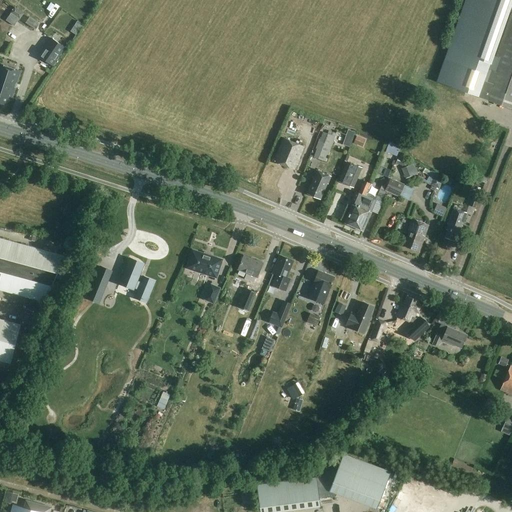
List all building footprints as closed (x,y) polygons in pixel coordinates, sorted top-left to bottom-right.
[(437,81),(439,82),(477,95),(487,67),(489,68),(493,57),(493,56),(511,2),(511,0),(464,0),(444,60),(437,81)] [(19,20),(24,13),(15,7),(10,13),(19,20)] [(479,98),(483,99),(511,109),(511,14),(501,45),(497,58),(493,57),(489,68),(493,69),(488,83),(484,82),(479,98)] [(13,21),(10,27),(18,31),(21,25),(13,21)] [(65,48),(64,47),(52,39),(51,38),(39,57),(52,66),(65,48)] [(0,104),(6,106),(9,98),(9,96),(13,97),(21,72),(0,65),(0,104)] [(313,157),(315,158),(319,159),(326,162),(328,156),(336,134),(328,131),(327,134),(323,133),(322,132),(320,139),(319,139),(315,148),(316,149),(313,157)] [(295,171),(305,147),(283,138),(274,162),(295,171)] [(400,146),(390,142),(386,152),(396,156),(400,146)] [(401,168),(404,158),(398,156),(395,166),(401,168)] [(360,168),(348,163),(340,181),(352,186),(360,168)] [(401,169),(405,178),(417,173),(414,164),(401,169)] [(315,179),(311,187),(309,186),(306,193),(310,195),(321,199),(323,192),(325,193),(328,185),(329,185),(332,177),(317,171),(314,179),(315,179)] [(298,172),(289,194),(303,199),(312,177),(298,172)] [(386,187),(385,191),(399,197),(404,185),(390,179),(386,187)] [(350,204),(352,205),(351,209),(348,210),(349,213),(345,223),(347,224),(348,225),(350,226),(352,226),(354,227),(358,215),(361,216),(364,209),(360,207),(365,197),(366,197),(366,196),(365,196),(370,184),(363,181),(359,193),(355,192),(350,204)] [(376,200),(381,202),(386,192),(384,191),(380,190),(376,200)] [(475,208),(480,195),(473,193),(469,206),(475,208)] [(364,209),(361,216),(358,215),(354,227),(356,228),(357,229),(360,230),(361,229),(363,230),(367,220),(369,219),(369,217),(376,200),(366,196),(366,197),(365,197),(360,207),(364,209)] [(461,229),(464,221),(467,214),(454,209),(448,224),(446,230),(448,231),(445,238),(453,241),(455,237),(457,238),(460,229),(461,229)] [(420,251),(429,225),(414,219),(411,228),(413,228),(406,246),(420,251)] [(0,290),(25,298),(45,303),(65,257),(0,239),(0,290)] [(203,255),(193,252),(188,268),(215,277),(221,261),(210,257),(203,255)] [(243,255),(237,270),(246,274),(244,279),(253,283),(255,277),(257,278),(263,263),(243,255)] [(271,273),(273,274),(269,284),(285,290),(289,280),(286,279),(292,261),(278,256),(271,273)] [(130,259),(120,283),(133,288),(142,264),(130,259)] [(221,278),(242,288),(246,280),(225,271),(221,278)] [(318,271),(307,298),(324,304),(334,277),(318,271)] [(143,278),(135,297),(146,301),(154,282),(143,278)] [(388,289),(389,286),(378,281),(377,284),(388,289)] [(213,303),(219,289),(210,286),(205,299),(213,303)] [(249,311),(256,293),(246,289),(239,307),(249,311)] [(421,307),(414,304),(416,300),(407,296),(404,305),(401,304),(397,316),(412,322),(417,312),(419,313),(421,307)] [(370,313),(373,306),(363,302),(361,309),(359,309),(357,314),(351,312),(346,325),(351,328),(364,333),(372,314),(370,313)] [(346,306),(339,303),(335,312),(342,315),(346,306)] [(282,328),(286,317),(278,314),(273,312),(269,323),(282,328)] [(310,314),(306,323),(316,327),(320,318),(310,314)] [(0,319),(0,361),(10,364),(20,325),(0,319)] [(372,335),(380,337),(386,322),(378,319),(378,320),(372,335)] [(460,349),(466,335),(447,327),(443,336),(437,333),(432,344),(438,347),(440,341),(460,349)] [(267,337),(262,348),(270,352),(274,340),(267,337)] [(505,367),(508,360),(500,357),(497,364),(505,367)] [(500,390),(511,395),(511,366),(509,369),(507,374),(504,380),(500,390)] [(298,383),(293,385),(300,396),(304,393),(298,383)] [(163,392),(157,407),(163,409),(169,395),(163,392)] [(180,397),(177,404),(183,406),(185,399),(180,397)] [(502,427),(501,431),(510,436),(511,431),(502,427)] [(484,443),(489,445),(493,437),(488,435),(484,443)] [(257,485),(260,511),(279,511),(321,507),(320,499),(336,497),(337,494),(377,509),(391,472),(342,453),(318,477),(257,485)] [(16,503),(18,495),(7,492),(4,502),(12,505),(13,502),(16,503)]
